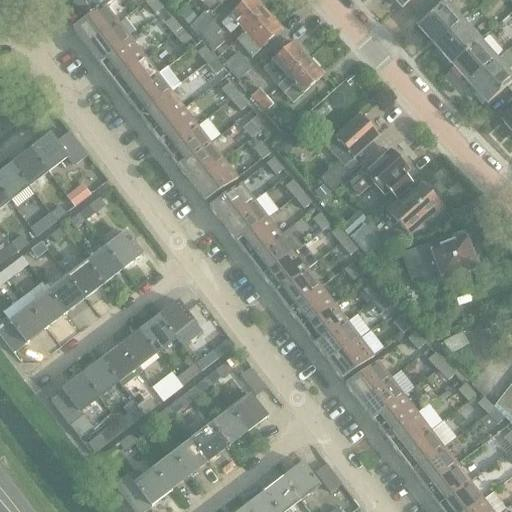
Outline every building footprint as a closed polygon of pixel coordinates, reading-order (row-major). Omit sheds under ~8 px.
[(73,31),(87,49),(119,24),(106,7),(114,2),(112,0),(75,0),(73,6),(84,12),(89,19),(73,31)] [(155,0),(151,0),(146,4),(156,16),(163,9),(155,0)] [(208,0),(203,4),(212,14),(227,0),(208,0)] [(242,29),(247,34),(268,15),(254,0),(251,0),(223,26),(233,37),(242,29)] [(417,13),(431,0),(393,0),(403,10),(409,4),(417,13)] [(453,0),(431,0),(417,13),(424,22),(418,27),(436,47),(463,22),(448,5),(453,0)] [(188,8),(180,16),(190,27),(198,19),(188,8)] [(190,28),(198,37),(214,23),(206,14),(190,28)] [(268,15),(247,34),(238,43),(253,59),(283,32),(268,15)] [(165,26),(174,37),(182,30),(172,19),(165,26)] [(463,22),(436,47),(453,66),(481,42),(463,22)] [(214,23),(198,37),(213,53),(225,43),(217,36),(222,32),(214,23)] [(119,24),(87,49),(100,66),(132,41),(119,24)] [(182,30),(174,37),(184,47),(191,41),(182,30)] [(132,41),(100,66),(113,83),(145,59),(132,41)] [(481,42),(453,66),(470,86),(498,61),(481,42)] [(281,72),(288,79),(309,60),(294,44),(264,71),(272,81),(281,72)] [(198,55),(207,66),(215,59),(205,48),(198,55)] [(498,61),(470,86),(488,105),(511,83),(511,77),(507,72),(511,67),(511,55),(508,52),(498,61)] [(239,55),(226,67),(239,82),(253,70),(239,55)] [(145,59),(113,83),(127,100),(159,76),(145,59)] [(215,59),(207,66),(217,76),(224,70),(215,59)] [(309,60),(288,79),(294,87),(285,95),(294,105),(324,77),(309,60)] [(159,76),(127,100),(140,117),(172,93),(159,76)] [(222,91),(232,102),(239,96),(229,85),(222,91)] [(252,97),(259,106),(267,98),(260,90),(252,97)] [(172,93),(140,117),(153,135),(185,110),(172,93)] [(239,96),(232,102),(241,113),(249,107),(239,96)] [(267,98),(259,106),(266,114),(274,106),(267,98)] [(185,110),(153,135),(166,152),(198,127),(185,110)] [(511,112),(502,122),(511,132),(511,112)] [(267,128),(258,117),(250,124),(260,135),(267,128)] [(360,117),(326,148),(339,162),(321,179),(332,192),(360,167),(354,160),(379,138),(360,117)] [(198,127),(166,152),(179,169),(211,145),(198,127)] [(51,137),(32,152),(49,173),(67,159),(74,167),(86,157),(69,135),(68,135),(69,137),(58,145),(51,136),(51,137)] [(285,140),(276,148),(285,157),(293,150),(285,140)] [(270,155),(261,144),(254,150),(263,161),(270,155)] [(211,145),(179,169),(192,186),(225,162),(211,145)] [(32,152),(13,167),(29,188),(49,173),(32,152)] [(385,197),(390,193),(396,200),(413,185),(405,176),(410,172),(391,152),(366,174),(363,171),(347,185),(358,197),(373,183),(385,197)] [(274,160),(267,166),(276,177),(284,171),(274,160)] [(225,162),(192,186),(206,204),(238,180),(225,162)] [(13,167),(0,176),(0,189),(10,203),(29,188),(13,167)] [(286,189),(295,200),(303,193),(293,182),(286,189)] [(210,209),(224,227),(256,202),(242,185),(210,209)] [(325,185),(315,194),(322,201),(331,193),(325,185)] [(82,186),(67,198),(75,208),(90,197),(82,186)] [(400,203),(388,213),(407,234),(412,234),(442,208),(423,187),(402,206),(400,203)] [(0,189),(0,210),(10,203),(0,189)] [(303,193),(295,200),(304,211),(312,204),(303,193)] [(100,199),(90,207),(95,214),(105,207),(100,199)] [(256,202),(224,227),(237,244),(269,220),(256,202)] [(61,208),(51,216),(56,223),(66,215),(61,208)] [(80,214),(70,222),(75,229),(86,222),(80,214)] [(330,226),(321,215),(313,221),(323,233),(330,226)] [(269,220),(237,244),(250,261),(282,237),(269,220)] [(41,223),(31,230),(37,238),(47,230),(41,223)] [(61,229),(51,237),(56,244),(66,236),(61,229)] [(332,235),(341,246),(349,240),(339,229),(332,235)] [(290,231),(282,237),(250,261),(263,279),(305,247),(304,246),(303,247),(290,231)] [(362,232),(354,240),(367,255),(376,247),(362,232)] [(430,246),(403,256),(412,281),(438,271),(442,282),(445,281),(447,284),(458,280),(457,276),(478,268),(466,238),(464,233),(452,238),(454,242),(432,251),(430,246)] [(127,234),(107,249),(123,271),(143,256),(127,234)] [(21,238),(12,245),(18,252),(27,245),(21,238)] [(349,240),(341,246),(351,257),(358,251),(349,240)] [(42,244),(32,252),(37,259),(47,251),(42,244)] [(305,247),(263,279),(276,296),(308,271),(318,264),(305,247)] [(107,249),(88,264),(104,286),(123,271),(107,249)] [(3,252),(0,254),(0,266),(9,259),(3,252)] [(22,259),(13,266),(18,274),(28,266),(22,259)] [(88,264),(69,279),(85,300),(104,286),(88,264)] [(352,265),(345,272),(355,283),(362,276),(352,265)] [(308,271),(276,296),(289,313),(321,288),(308,271)] [(3,273),(0,275),(0,287),(9,281),(3,273)] [(69,279),(49,294),(66,315),(85,300),(69,279)] [(364,293),(374,303),(381,297),(371,286),(364,293)] [(321,288),(289,313),(303,330),(335,306),(321,288)] [(49,294),(30,308),(47,330),(66,315),(49,294)] [(381,297),(374,303),(383,314),(391,307),(381,297)] [(180,303),(160,318),(176,340),(196,325),(180,303)] [(335,306),(303,330),(316,347),(348,323),(335,306)] [(47,330),(30,308),(11,323),(27,345),(47,330)] [(160,318),(141,333),(157,355),(176,340),(160,318)] [(411,329),(401,319),(394,325),(404,336),(411,329)] [(348,323),(316,347),(329,365),(361,340),(348,323)] [(141,333),(122,348),(138,369),(157,355),(141,333)] [(426,345),(416,334),(409,341),(419,352),(426,345)] [(361,340),(329,365),(343,383),(375,358),(361,340)] [(122,348),(102,363),(119,384),(138,369),(122,348)] [(429,362),(439,372),(446,365),(436,355),(429,362)] [(206,358),(196,365),(202,373),(212,365),(206,358)] [(102,363),(83,378),(99,399),(119,384),(102,363)] [(346,387),(360,405),(392,381),(378,363),(346,387)] [(226,364),(216,372),(222,379),(232,371),(226,364)] [(446,365),(439,372),(449,383),(456,376),(446,365)] [(252,368),(242,376),(257,396),(267,388),(252,368)] [(187,372),(177,380),(182,387),(192,380),(187,372)] [(99,399),(83,378),(64,392),(63,391),(63,392),(64,393),(51,402),(70,428),(83,417),(80,414),(99,399)] [(207,379),(196,387),(202,394),(212,386),(207,379)] [(392,381),(360,405),(373,422),(405,398),(392,381)] [(476,397),(466,386),(459,393),(469,403),(476,397)] [(168,387),(158,395),(163,402),(173,394),(168,387)] [(187,394),(177,401),(183,409),(193,401),(187,394)] [(511,401),(504,395),(496,405),(511,418),(511,401)] [(251,397),(232,412),(248,433),(268,418),(251,397)] [(405,398),(373,422),(386,439),(418,415),(405,398)] [(478,406),(488,416),(495,409),(485,399),(478,406)] [(148,402),(138,410),(144,417),(154,409),(148,402)] [(168,408),(158,416),(163,423),(174,416),(168,408)] [(495,409),(488,416),(499,426),(505,419),(495,409)] [(232,412),(212,427),(229,448),(248,433),(232,412)] [(418,415),(386,439),(399,457),(431,432),(418,415)] [(129,416),(119,424),(125,432),(135,424),(129,416)] [(149,423),(139,431),(144,438),(154,430),(149,423)] [(212,427),(193,441),(210,463),(229,448),(212,427)] [(99,439),(105,447),(115,439),(110,432),(99,439)] [(431,432),(399,457),(412,474),(444,449),(431,432)] [(129,438),(119,445),(125,453),(135,445),(129,438)] [(193,441),(174,456),(190,477),(210,463),(193,441)] [(444,449),(412,474),(426,491),(458,467),(444,449)] [(174,456),(155,471),(171,492),(190,477),(174,456)] [(304,465),(284,480),(301,502),(320,486),(304,465)] [(343,487),(328,467),(317,476),(332,495),(343,487)] [(458,467),(426,491),(439,508),(471,484),(458,467)] [(128,476),(115,486),(134,511),(147,511),(153,508),(152,507),(171,492),(155,471),(135,486),(128,476)] [(284,480),(265,495),(277,511),(287,511),(301,502),(284,480)] [(471,484),(439,508),(441,511),(469,511),(484,501),(471,484)] [(277,511),(265,495),(246,510),(247,511),(277,511)] [(492,511),(484,501),(469,511),(492,511)]
